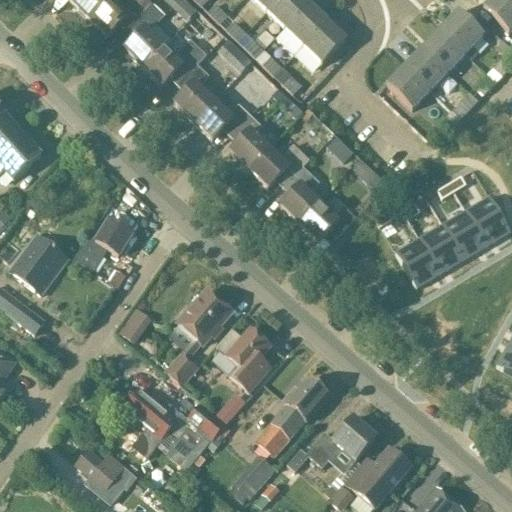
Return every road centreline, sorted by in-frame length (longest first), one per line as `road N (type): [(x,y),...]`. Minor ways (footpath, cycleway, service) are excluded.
road 1 (residential): [(511,509),(185,217)]
road 2 (residential): [(0,475),(185,217)]
road 3 (residential): [(185,217),(0,43)]
road 4 (residential): [(422,165),(339,87),(387,25)]
